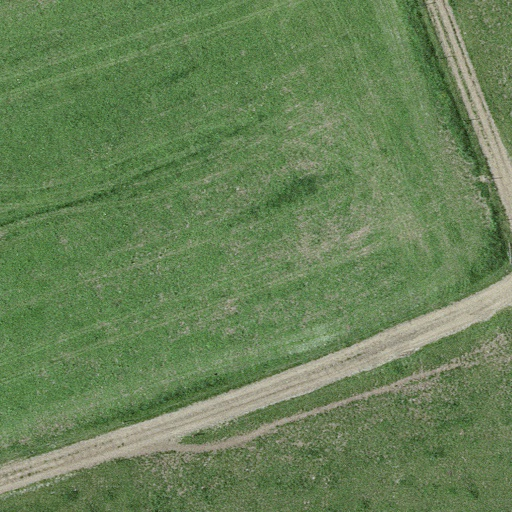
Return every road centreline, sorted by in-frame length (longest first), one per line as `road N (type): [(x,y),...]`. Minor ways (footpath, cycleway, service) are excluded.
road 1 (track): [(0,484),(271,396),(511,289)]
road 2 (track): [(511,216),(433,0)]
